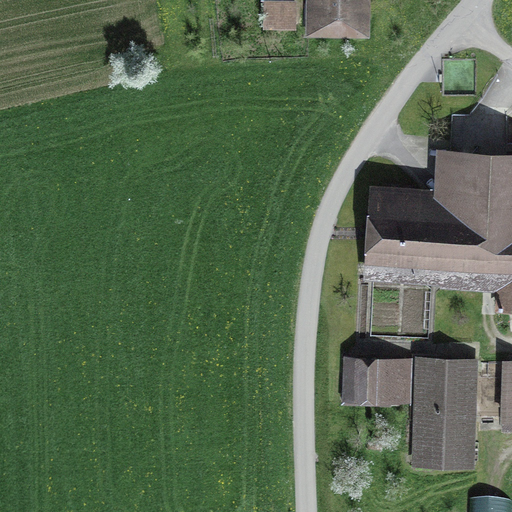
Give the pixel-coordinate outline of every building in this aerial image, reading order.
[(365,0),(304,0),(304,34),(365,36),(365,0)] [(294,2),(264,1),(264,22),(293,23),(294,2)] [(511,158),(449,156),(448,185),(452,185),(451,209),(426,208),(426,199),(381,197),(378,265),(448,268),(447,283),(502,285),(501,312),(511,312),(511,158)] [(412,356),(342,355),(341,399),(400,400),(400,395),(411,396),(412,356)] [(511,418),(511,362),(502,362),(501,418),(511,418)] [(472,465),(476,367),(441,366),(438,464),(472,465)] [(471,503),(470,511),(510,511),(511,504),(471,503)]
